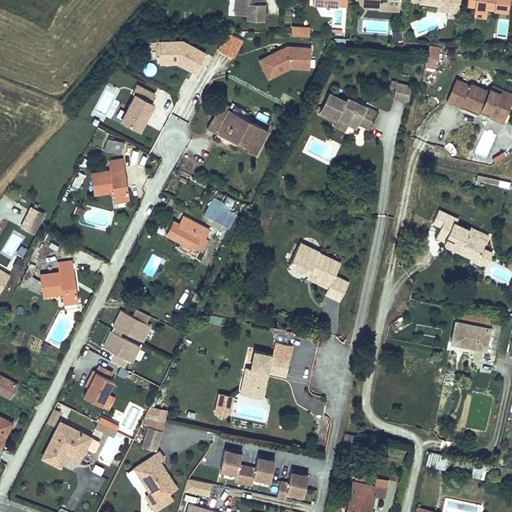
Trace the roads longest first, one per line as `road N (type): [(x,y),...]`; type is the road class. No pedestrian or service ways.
road 1 (residential): [(0,497),(212,63)]
road 2 (residential): [(406,511),(420,440),(379,428),(365,403),(389,263)]
